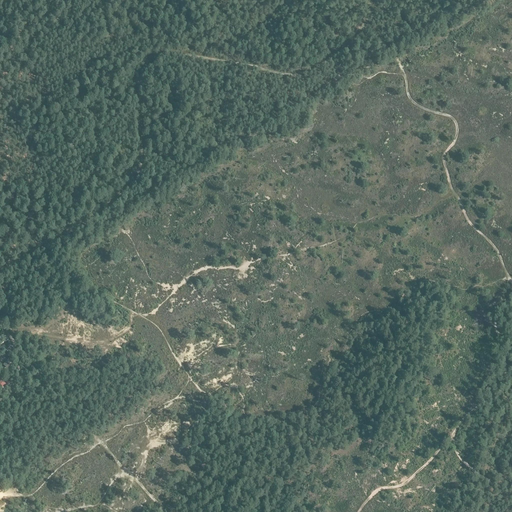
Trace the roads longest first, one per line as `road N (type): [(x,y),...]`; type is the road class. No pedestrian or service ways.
road 1 (track): [(0,275),(132,184),(141,160),(140,79),(152,59),(188,54),(307,72),(352,41),(372,0)]
road 2 (track): [(359,511),(376,492),(408,481),(504,385),(494,320),(511,301)]
road 3 (track): [(511,282),(450,188),(443,159),(455,122),(411,101),(394,50)]
road 4 (track): [(163,511),(0,321)]
road 5 (track): [(476,0),(337,77)]
